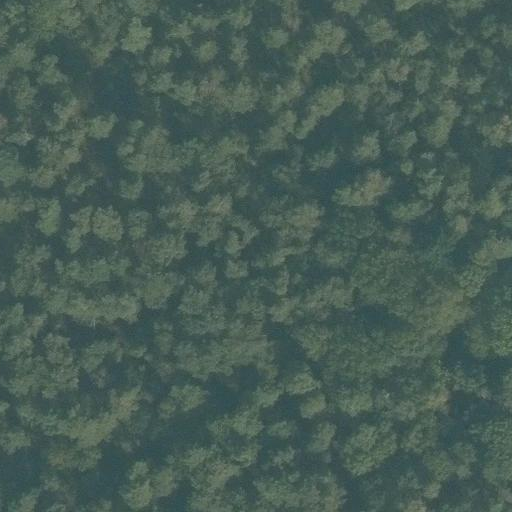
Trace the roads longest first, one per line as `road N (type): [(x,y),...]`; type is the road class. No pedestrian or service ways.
road 1 (track): [(0,6),(422,285),(497,314)]
road 2 (track): [(497,314),(358,355),(116,460),(0,497)]
road 3 (track): [(331,365),(368,250)]
